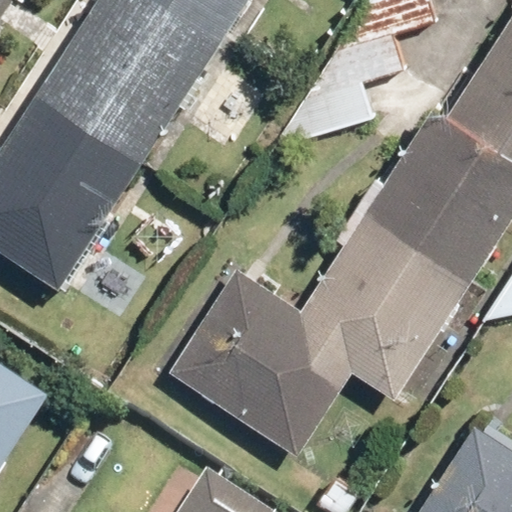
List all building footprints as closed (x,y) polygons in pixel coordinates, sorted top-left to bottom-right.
[(93,0),(0,144),(0,240),(63,281),(245,0),(93,0)] [(366,0),(313,86),(327,129),(377,113),(366,79),(408,65),(396,31),(437,18),(430,0),(366,0)] [(511,4),(312,306),(238,259),(167,367),(296,451),(352,366),(401,399),(451,323),(511,310),(511,4)] [(264,92),(224,66),(195,110),(236,136),(264,92)] [(0,462),(52,381),(0,347),(0,462)] [(511,511),(511,429),(479,409),(413,511),(511,511)] [(278,511),(206,467),(177,511),(278,511)]
